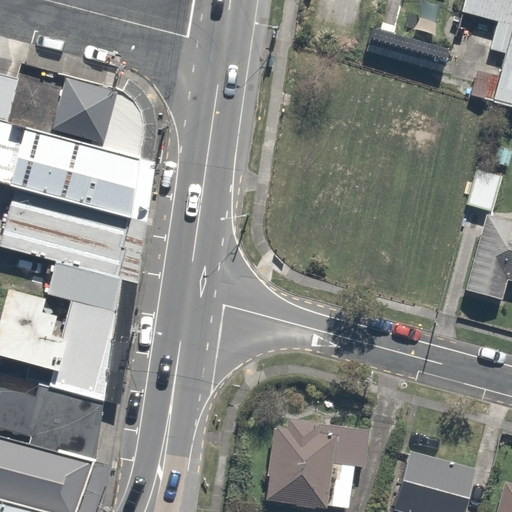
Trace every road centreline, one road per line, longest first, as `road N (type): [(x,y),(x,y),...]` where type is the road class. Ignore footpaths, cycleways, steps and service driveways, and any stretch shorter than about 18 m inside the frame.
road 1 (residential): [(186,299),(511,383)]
road 2 (secondary): [(186,299),(222,45)]
road 3 (secondary): [(148,511),(186,299)]
road 4 (residential): [(222,45),(42,0)]
